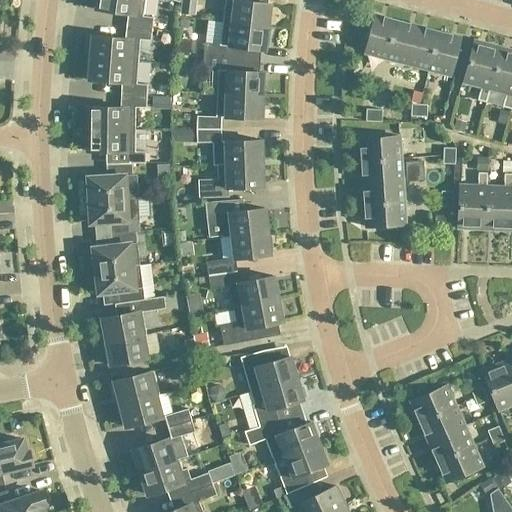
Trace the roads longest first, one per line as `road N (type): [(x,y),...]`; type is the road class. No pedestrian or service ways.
road 1 (residential): [(341,377),(444,336),(431,281),(315,278)]
road 2 (residential): [(315,0),(301,147),(315,278)]
road 3 (residential): [(38,142),(63,385)]
road 4 (residential): [(341,377),(394,511)]
road 5 (residential): [(48,0),(38,142)]
road 6 (residential): [(63,385),(101,511)]
